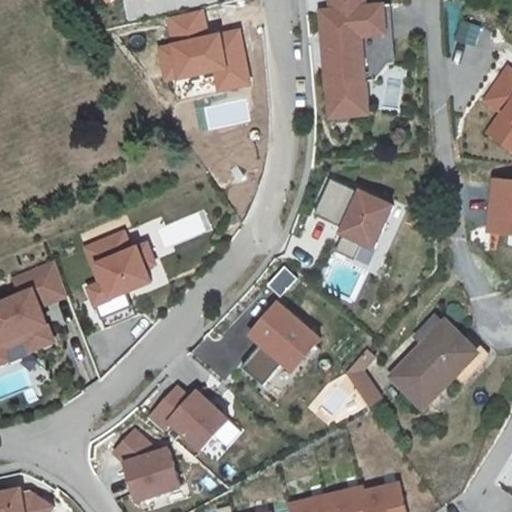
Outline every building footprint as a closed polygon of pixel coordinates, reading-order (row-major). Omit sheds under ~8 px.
[(366,0),(331,0),(332,12),(322,13),(323,29),(333,29),(334,39),(330,39),(332,69),(326,76),(328,119),(367,117),(365,85),(362,39),(387,37),(385,9),(367,10),(366,0)] [(333,29),(323,29),(326,76),(332,69),(330,39),(334,39),(333,29)] [(387,37),(362,39),(365,85),(375,84),(388,68),(387,37)] [(511,75),(492,106),(511,118),(498,139),(511,147),(511,75)] [(332,179),(315,215),(333,224),(335,220),(346,225),(344,229),(342,234),(344,235),(336,252),(356,261),(364,244),(376,249),(395,207),(361,192),(361,193),(359,198),(348,193),(350,188),(332,179)] [(511,179),(505,179),(503,192),(490,190),(485,228),(511,231),(511,179)] [(361,193),(350,188),(348,193),(359,198),(361,193)] [(99,268),(83,276),(102,315),(137,299),(126,276),(151,264),(144,251),(154,247),(144,227),(129,234),(120,216),(83,234),(92,253),(96,251),(104,266),(99,268)] [(335,220),(333,224),(344,229),(346,225),(335,220)] [(96,251),(92,253),(99,268),(104,266),(96,251)] [(0,336),(22,328),(27,340),(50,331),(43,312),(38,314),(32,300),(37,298),(36,295),(64,284),(51,252),(10,268),(16,284),(0,290),(0,336)] [(37,298),(32,300),(38,314),(43,312),(37,298)] [(325,333),(282,298),(259,325),(270,334),(266,338),(246,362),(269,380),(288,357),(294,349),(305,358),(325,333)] [(417,337),(425,344),(444,324),(436,317),(417,337)] [(456,377),(479,353),(447,321),(444,324),(425,344),(393,377),(425,408),(456,377)] [(270,334),(259,325),(255,330),(266,338),(270,334)] [(299,366),(305,358),(294,349),(288,357),(299,366)] [(367,350),(347,373),(358,388),(370,378),(363,370),(375,357),(367,350)] [(479,353),(456,377),(465,385),(484,365),(481,363),(485,358),(479,353)] [(370,378),(358,388),(372,405),(383,395),(370,378)] [(176,387),(148,418),(161,430),(169,422),(200,450),(227,419),(195,391),(189,398),(176,387)] [(136,429),(116,452),(128,462),(133,480),(140,500),(183,486),(171,447),(160,451),(136,429)] [(366,486),(293,501),(295,511),(409,511),(403,483),(367,491),(366,486)] [(0,511),(47,511),(53,503),(31,488),(23,490),(22,485),(9,488),(0,489),(0,511)]
